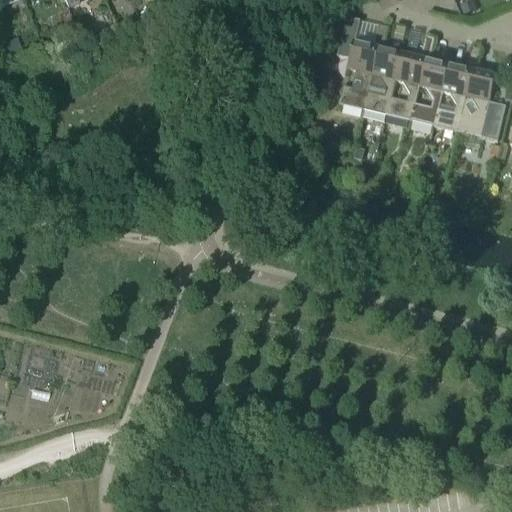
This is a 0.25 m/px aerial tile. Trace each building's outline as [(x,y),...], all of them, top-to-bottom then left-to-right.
[(476,11),(472,3),(460,8),(464,16),(476,11)] [(386,42),(388,31),(378,28),(375,40),(386,42)] [(383,54),(386,42),(375,40),(373,51),(378,52),(383,54)] [(426,40),(423,51),(432,53),(434,42),(426,40)] [(23,55),(17,42),(0,48),(0,58),(2,63),(23,55)] [(363,114),(378,52),(342,44),(338,60),(350,63),(348,74),(356,76),(363,87),(361,94),(344,90),(339,108),(363,114)] [(429,65),(432,53),(423,51),(420,63),(424,64),(429,65)] [(472,51),(470,62),(479,65),(481,53),(472,51)] [(378,52),(363,114),(387,119),(401,58),(378,52)] [(401,58),(387,119),(410,125),(414,109),(418,92),(424,64),(420,63),(401,58)] [(476,76),(479,65),(470,62),(467,74),(471,75),(476,76)] [(448,70),(429,65),(424,64),(418,92),(426,94),(433,106),(431,113),(414,109),(410,125),(433,130),(448,70)] [(448,70),(433,130),(457,136),(471,75),(467,74),(448,70)] [(496,81),(476,76),(471,75),(457,136),(481,142),(496,81)]
